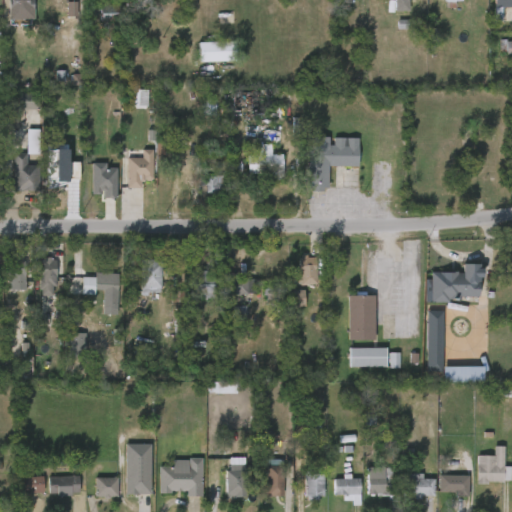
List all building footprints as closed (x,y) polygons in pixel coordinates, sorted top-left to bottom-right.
[(8,19),(8,0),(31,0),(31,9),(20,9),(20,19),(8,19)] [(413,0),(413,11),(391,11),(391,0),(413,0)] [(511,0),(511,7),(497,7),(497,19),(493,19),(492,0),(511,0)] [(67,17),(76,17),(77,2),(67,2),(67,17)] [(100,5),(117,5),(117,19),(100,19),(100,5)] [(511,40),(499,41),(499,54),(511,53),(511,56),(511,40)] [(196,60),(196,42),(234,42),(234,60),(196,60)] [(146,106),(147,90),(131,90),(131,106),(146,106)] [(232,111),(232,92),(256,92),(256,111),(232,111)] [(35,95),(35,109),(17,108),(18,94),(35,95)] [(215,115),(215,100),(202,100),(202,115),(215,115)] [(38,154),(39,129),(26,129),(26,154),(38,154)] [(306,189),(307,137),(356,138),(356,167),(326,166),(326,189),(306,189)] [(281,154),(281,180),(246,180),(247,155),(256,155),(256,147),(268,147),(268,154),(281,154)] [(24,165),(37,165),(37,191),(12,191),(12,149),(24,149),(24,165)] [(150,149),(150,180),(139,180),(139,187),(125,187),(125,158),(139,158),(139,149),(150,149)] [(46,178),(53,178),(53,182),(67,182),(67,150),(47,150),(46,178)] [(480,159),(494,159),(494,180),(480,180),(480,159)] [(79,181),(80,163),(69,162),(68,180),(79,181)] [(116,168),(104,168),(104,163),(91,163),(91,194),(102,194),(102,198),(115,198),(116,168)] [(199,175),(220,175),(220,193),(199,193),(199,175)] [(463,194),(429,194),(429,180),(463,180),(463,194)] [(22,290),(7,290),(7,256),(22,256),(22,290)] [(296,256),(313,256),(313,284),(296,284),(296,256)] [(52,257),(52,296),(36,296),(36,257),(52,257)] [(137,260),(158,260),(158,289),(137,289),(137,260)] [(460,273),(461,263),(478,264),(477,299),(428,298),(428,272),(460,273)] [(191,298),(191,271),(212,271),(212,298),(191,298)] [(253,294),(223,293),(223,276),(253,276),(253,294)] [(100,290),(90,290),(90,278),(115,278),(115,308),(100,308),(100,290)] [(261,284),(276,284),(276,300),(261,300),(261,284)] [(291,307),(304,307),(303,290),(290,291),(291,307)] [(372,295),(372,339),(345,339),(345,295),(372,295)] [(246,307),(231,306),(231,322),(245,322),(246,307)] [(441,382),(482,383),(482,367),(441,367),(441,311),(426,311),(425,372),(442,372),(441,382)] [(65,358),(65,333),(82,333),(82,358),(65,358)] [(346,347),(383,347),(383,367),(346,367),(346,347)] [(235,393),(235,383),(205,383),(206,394),(235,393)] [(125,495),(150,494),(149,444),(124,445),(125,495)] [(474,455),(491,455),(491,446),(502,446),(502,485),(474,485),(474,455)] [(168,459),(198,459),(198,494),(156,495),(156,466),(168,466),(168,459)] [(243,497),(221,497),(221,464),(243,464),(243,497)] [(282,496),(282,466),(265,466),(266,496),(282,496)] [(365,495),(365,468),(389,468),(389,495),(365,495)] [(321,499),(302,499),(302,473),(321,473),(321,499)] [(466,475),(466,495),(436,495),(436,475),(466,475)] [(46,476),(76,476),(76,495),(46,495),(46,476)] [(41,493),(20,493),(20,477),(41,477),(41,493)] [(115,478),(115,497),(93,497),(93,478),(115,478)] [(356,505),(347,505),(347,495),(331,495),(331,478),(356,478),(356,505)] [(401,497),(400,478),(431,478),(432,496),(401,497)]
